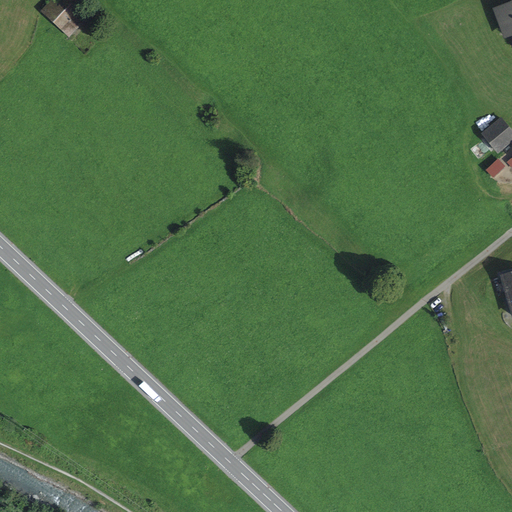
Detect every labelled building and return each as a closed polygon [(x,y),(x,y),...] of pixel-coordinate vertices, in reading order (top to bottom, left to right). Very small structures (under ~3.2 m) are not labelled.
[(54,0),(52,0),(43,11),(53,21),(65,8),(59,2),(58,3),(54,0)] [(65,8),(53,21),(61,28),(72,16),(67,11),(73,5),(67,0),(60,0),(59,2),(65,8)] [(511,28),(511,4),(496,10),(504,31),(511,29),(511,28)] [(76,13),(78,10),(73,5),(67,11),(72,16),(61,28),(69,35),(83,20),(76,13)] [(484,134),(498,151),(511,139),(511,131),(502,119),(484,134)] [(508,297),(511,295),(511,273),(503,276),(508,297)]
